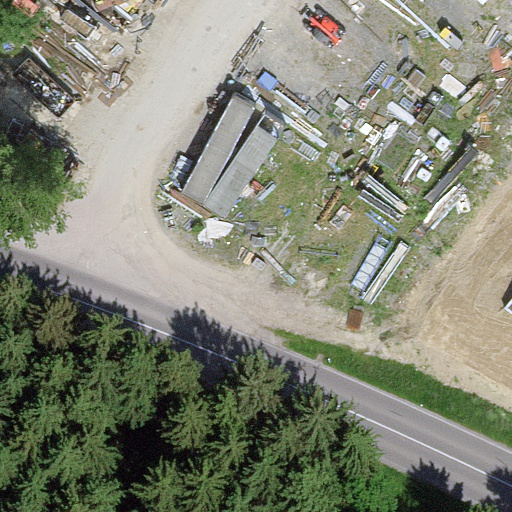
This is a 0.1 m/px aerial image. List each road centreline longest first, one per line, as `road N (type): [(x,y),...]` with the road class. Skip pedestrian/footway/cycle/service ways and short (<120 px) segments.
road 1 (secondary): [(511,487),(208,351),(0,277)]
road 2 (unknown): [(49,293),(90,201),(236,0)]
